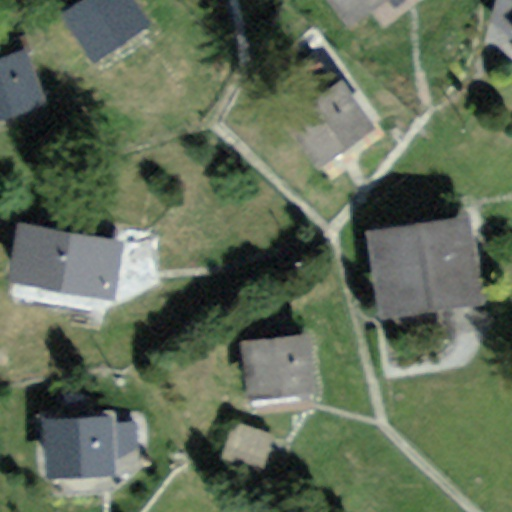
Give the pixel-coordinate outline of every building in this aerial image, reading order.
[(128,0),(82,0),(68,9),(98,56),(145,26),(128,0)] [(335,0),(349,17),(371,0),(335,0)] [(23,55),(0,62),(0,113),(38,101),(23,55)] [(338,97),(306,117),(329,156),(362,137),(338,97)] [(119,241),(24,226),(17,275),(112,290),(119,241)] [(463,230),(385,238),(392,305),(470,297),(463,230)] [(310,343),(248,347),(252,399),(313,395),(310,343)] [(280,439),(238,423),(224,462),(265,477),(280,439)] [(109,426),(53,428),(54,467),(111,465),(109,426)]
